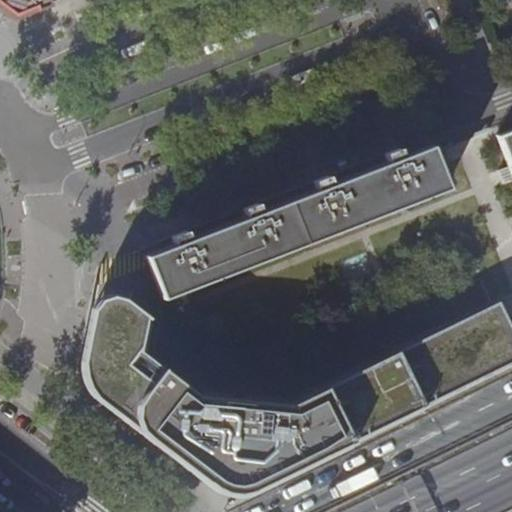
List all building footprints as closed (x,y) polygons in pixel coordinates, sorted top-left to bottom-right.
[(0,0),(0,17),(16,35),(54,20),(45,0),(0,0)] [(45,0),(54,20),(84,8),(104,0),(45,0)] [(511,129),(497,136),(509,166),(499,170),(501,177),(504,184),(511,180),(511,129)] [(157,241),(142,247),(161,297),(445,187),(431,151),(429,146),(400,157),(397,148),(387,152),(348,167),(313,181),(268,198),(228,214),(197,226),(157,241)] [(429,403),(511,363),(511,317),(502,298),(401,347),(326,384),(288,402),(191,394),(137,349),(141,306),(133,297),(121,290),(105,291),(96,298),(90,308),(81,350),(77,366),(78,380),(92,400),(123,424),(179,466),(219,496),(230,496),(239,495),(247,492),(355,440),(429,403)]
